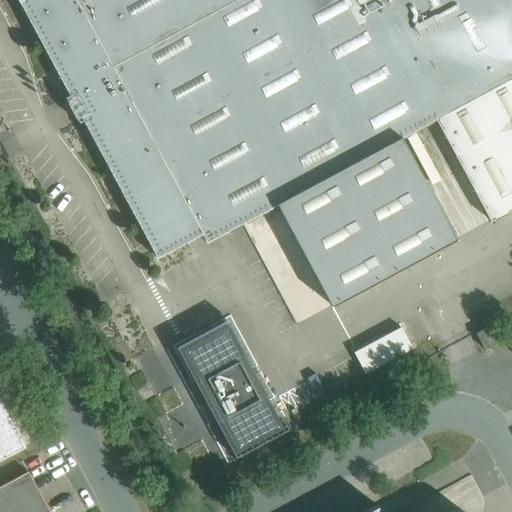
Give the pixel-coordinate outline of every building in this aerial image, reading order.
[(201,234),(75,0),(17,0),(157,258),(201,234)] [(511,77),(511,0),(75,0),(201,234),(206,242),(277,204),(401,137),(436,119),(511,77)] [(511,208),(511,77),(436,119),(490,220),(511,208)] [(456,239),(401,137),(277,204),(331,306),(456,239)] [(266,395),(227,325),(182,349),(237,451),(283,427),(266,395)] [(475,333),(484,349),(496,342),(487,327),(475,333)] [(0,401),(0,459),(25,447),(0,401)] [(49,511),(28,471),(10,481),(0,486),(0,511),(49,511)]
